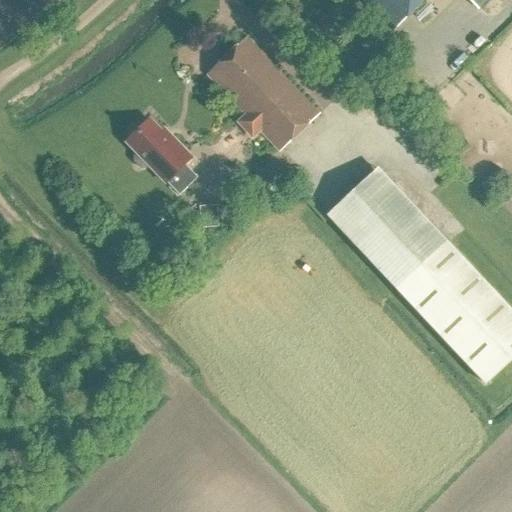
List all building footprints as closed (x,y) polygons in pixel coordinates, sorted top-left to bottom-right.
[(360,0),(393,33),(426,0),(360,0)] [(467,0),(477,9),(486,0),(467,0)] [(280,154),(320,116),(247,39),(208,76),(280,154)] [(167,184),(180,197),(198,179),(185,166),(192,159),(170,137),(167,139),(150,121),(126,145),(136,155),(134,159),(134,163),(142,171),(146,171),(150,169),(166,185),(167,184)] [(511,363),(511,311),(393,185),(341,234),(486,388),(511,363)] [(201,209),(202,231),(220,230),(218,208),(201,209)]
